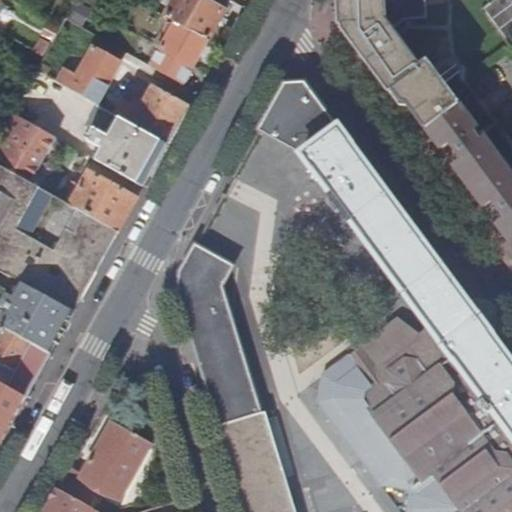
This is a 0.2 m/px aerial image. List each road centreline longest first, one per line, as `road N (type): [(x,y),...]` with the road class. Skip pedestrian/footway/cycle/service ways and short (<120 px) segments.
road 1 (residential): [(283,24),(511,329)]
road 2 (secondary): [(283,24),(123,307)]
road 3 (secondary): [(123,307),(10,511)]
road 4 (residential): [(216,511),(162,335),(123,307)]
